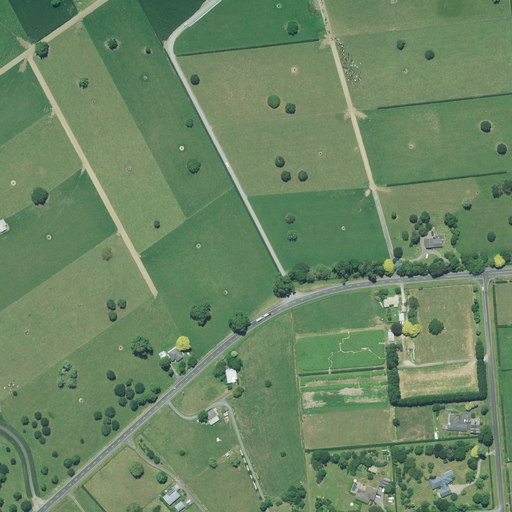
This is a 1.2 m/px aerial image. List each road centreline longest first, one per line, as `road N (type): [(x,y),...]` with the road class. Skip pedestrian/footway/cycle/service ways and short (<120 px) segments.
road 1 (tertiary): [(40,511),(253,323),(325,291),(483,274)]
road 2 (unknown): [(215,0),(172,36),(169,50),(292,303)]
road 3 (unclassified): [(483,274),(502,511)]
road 4 (unknown): [(165,399),(191,419),(216,403),(230,407),(268,511)]
